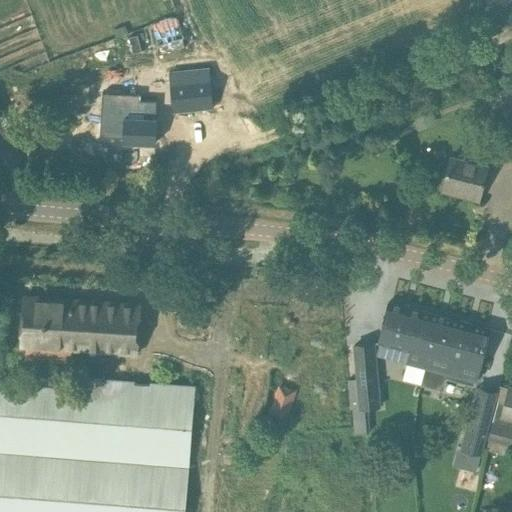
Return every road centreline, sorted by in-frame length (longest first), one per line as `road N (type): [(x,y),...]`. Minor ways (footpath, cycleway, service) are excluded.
road 1 (tertiary): [(511,291),(247,227),(0,208)]
road 2 (track): [(247,227),(290,139),(511,36)]
